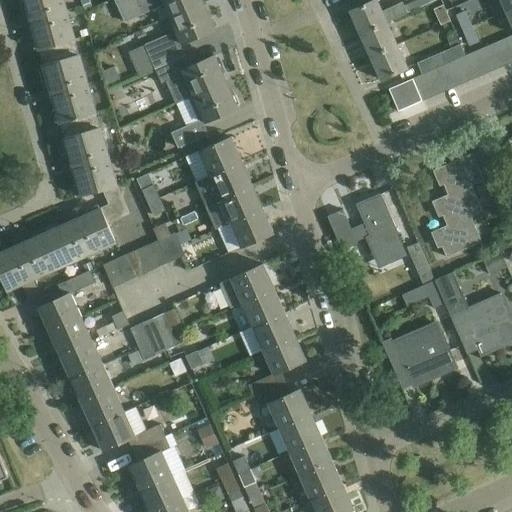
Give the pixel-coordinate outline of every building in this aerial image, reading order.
[(25,17),(27,22),(67,11),(63,0),(25,0),(30,16),(25,17)] [(88,0),(83,0),(80,1),(85,11),(92,7),(88,0)] [(111,0),(121,23),(143,14),(160,7),(164,5),(170,19),(204,3),(202,0),(111,0)] [(361,35),(387,23),(408,14),(403,3),(382,12),(377,0),(376,0),(350,12),(361,35)] [(483,0),(467,0),(468,9),(483,9),(483,0)] [(511,9),(511,0),(501,0),(506,12),(511,9)] [(145,46),(128,54),(138,77),(156,69),(185,56),(180,45),(215,30),(204,3),(170,19),(176,32),(172,34),(145,46)] [(444,5),(434,9),(441,25),(451,21),(444,5)] [(67,11),(27,22),(28,28),(33,26),(40,50),(41,50),(43,57),(76,48),(74,40),(75,40),(67,11)] [(464,31),(473,27),(466,11),(457,15),(464,31)] [(397,45),(387,23),(361,35),(371,57),(397,45)] [(479,42),(473,27),(464,31),(470,46),(479,42)] [(447,38),(452,48),(460,44),(455,34),(447,38)] [(511,62),(511,36),(501,41),(511,63),(511,62)] [(500,68),(511,63),(501,41),(490,46),(500,68)] [(397,45),(371,57),(382,80),(408,68),(397,45)] [(424,74),(435,70),(446,65),(457,60),(466,56),(461,45),(442,54),(419,64),(423,75),(424,74)] [(489,72),(500,68),(490,46),(479,51),(489,72)] [(46,90),(48,96),(88,84),(80,55),(79,55),(76,48),(43,57),(45,65),(44,65),(51,89),(46,90)] [(468,55),(478,77),(489,72),(479,51),(468,55)] [(468,55),(466,56),(457,60),(467,82),(478,77),(468,55)] [(185,56),(156,69),(162,83),(166,82),(176,105),(193,97),(227,82),(215,56),(190,67),(185,56)] [(467,82),(457,60),(446,65),(456,87),(467,82)] [(456,87),(446,65),(435,70),(445,91),(456,87)] [(115,66),(102,72),(108,85),(121,79),(115,66)] [(434,96),(445,91),(435,70),(424,74),(434,96)] [(434,96),(424,74),(423,75),(413,79),(423,101),(434,96)] [(411,106),(423,101),(413,79),(402,84),(411,106)] [(199,121),(172,133),(179,148),(190,143),(208,135),(203,124),(238,108),(227,82),(193,97),(199,109),(195,111),(199,121)] [(62,123),(64,130),(97,121),(95,113),(97,113),(88,84),(48,96),(49,101),(54,99),(61,123),(62,123)] [(402,84),(390,89),(399,111),(411,106),(402,84)] [(67,163),(69,168),(109,157),(100,128),(99,128),(97,121),(64,130),(66,138),(65,138),(72,162),(67,163)] [(214,145),(186,157),(197,182),(243,162),(232,137),(214,145)] [(472,185),(472,186),(484,181),(473,154),(433,171),(438,181),(442,180),(449,195),(472,185)] [(109,157),(69,168),(70,174),(75,173),(82,196),(103,190),(117,186),(109,157)] [(197,182),(196,182),(206,206),(253,185),(243,162),(197,182)] [(149,173),(137,179),(143,192),(148,204),(161,198),(155,186),(149,173)] [(253,185),(206,206),(216,230),(218,229),(264,209),(253,185)] [(471,216),(471,217),(483,212),(472,186),(472,185),(449,195),(432,202),(437,212),(441,211),(448,226),(471,216)] [(129,215),(117,186),(103,190),(110,205),(79,219),(77,214),(72,216),(89,255),(116,243),(108,224),(129,215)] [(328,217),(343,251),(359,244),(358,242),(366,238),(374,257),(385,253),(389,261),(407,253),(381,194),(356,204),(367,229),(354,235),(344,210),(328,217)] [(167,212),(161,199),(149,205),(154,218),(167,212)] [(179,230),(209,218),(204,204),(174,215),(179,230)] [(264,209),(218,229),(229,254),(274,233),(264,209)] [(46,233),(61,268),(89,255),(72,216),(67,219),(69,223),(46,233)] [(447,258),(465,249),(482,242),(471,217),(471,216),(448,226),(432,233),(436,243),(440,241),(447,258)] [(158,241),(172,235),(167,224),(153,230),(158,241)] [(35,279),(61,268),(46,233),(25,243),(23,238),(18,240),(35,279)] [(175,233),(172,235),(158,241),(168,263),(185,255),(175,233)] [(0,273),(8,291),(26,283),(35,279),(18,240),(13,243),(15,247),(0,254),(0,273)] [(147,246),(157,268),(168,263),(158,241),(147,246)] [(409,247),(424,283),(434,279),(418,243),(409,247)] [(147,246),(136,251),(146,273),(157,268),(147,246)] [(135,278),(146,273),(136,251),(125,256),(135,278)] [(489,275),(507,268),(501,253),(483,260),(489,275)] [(124,283),(135,278),(125,256),(114,261),(124,283)] [(124,283),(114,261),(104,265),(114,287),(124,283)] [(91,262),(84,265),(87,272),(94,269),(91,262)] [(231,279),(220,284),(231,308),(242,303),(242,304),(275,290),(264,264),(231,279)] [(50,332),(82,318),(71,294),(96,283),(90,271),(59,285),(64,296),(38,308),(50,332)] [(435,281),(445,305),(451,317),(452,316),(461,338),(472,333),(482,356),(511,342),(511,314),(503,294),(468,309),(452,273),(435,281)] [(408,307),(429,297),(435,309),(445,305),(435,281),(402,295),(408,307)] [(275,290),(242,304),(253,328),(286,313),(275,290)] [(176,309),(165,314),(179,345),(190,341),(176,309)] [(130,324),(124,312),(113,317),(119,329),(130,324)] [(286,313),(253,328),(264,352),(297,338),(286,313)] [(169,350),(179,345),(165,314),(155,319),(169,350)] [(50,332),(60,356),(92,341),(82,318),(50,332)] [(169,350),(155,319),(143,324),(157,355),(169,350)] [(132,329),(140,349),(146,360),(157,355),(143,324),(132,329)] [(392,340),(383,344),(404,390),(415,386),(408,371),(418,367),(424,382),(456,367),(437,324),(414,334),(393,343),(392,340)] [(274,375),(250,386),(254,397),(286,383),(281,372),(307,361),(297,338),(264,352),(274,375)] [(60,356),(71,379),(103,365),(92,341),(60,356)] [(135,365),(146,360),(140,349),(130,353),(135,365)] [(197,352),(187,356),(193,370),(203,365),(197,352)] [(187,372),(181,359),(170,364),(176,377),(187,372)] [(71,379),(81,403),(113,388),(103,365),(71,379)] [(286,383),(254,397),(259,408),(268,404),(279,429),(312,414),(301,389),(291,394),(286,383)] [(81,403),(92,426),(124,412),(113,388),(81,403)] [(124,412),(92,426),(103,451),(129,440),(134,452),(166,438),(160,426),(147,432),(135,407),(124,412)] [(312,414),(279,429),(290,453),(323,438),(312,414)] [(219,444),(210,424),(198,429),(207,449),(219,444)] [(129,466),(141,491),(173,476),(162,453),(171,449),(166,438),(134,452),(139,461),(129,466)] [(323,438),(290,453),(300,476),(333,462),(323,438)] [(0,480),(9,477),(0,454),(0,480)] [(246,458),(235,462),(240,475),(251,470),(246,458)] [(333,462),(300,476),(311,500),(344,486),(333,462)] [(223,482),(234,477),(229,464),(217,469),(223,482)] [(257,483),(251,470),(240,475),(246,488),(257,483)] [(141,491),(150,511),(155,511),(183,500),(173,476),(141,491)] [(234,506),(245,501),(234,477),(223,482),(234,506)] [(344,486),(311,500),(313,506),(316,511),(351,511),(354,509),(344,486)] [(189,511),(183,500),(155,511),(189,511)] [(234,506),(236,511),(250,511),(245,501),(234,506)]
